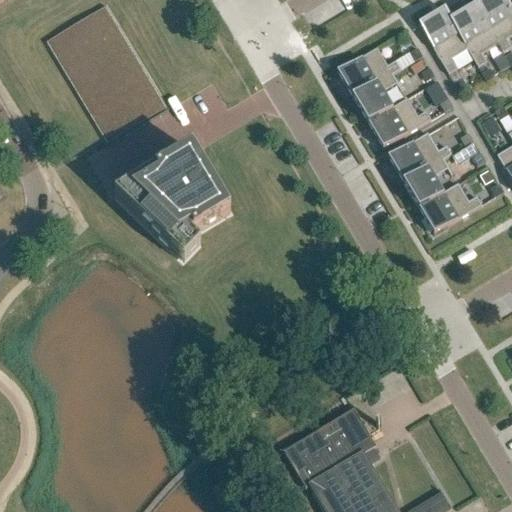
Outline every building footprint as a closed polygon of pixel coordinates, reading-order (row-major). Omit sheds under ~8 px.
[(511,40),(511,13),(504,0),(488,0),(475,8),(499,48),(498,49),(503,57),(511,52),(506,44),(511,40)] [(499,48),(475,8),(451,23),(450,23),(468,53),(467,53),(478,72),(486,67),(482,59),(498,49),(499,48)] [(106,9),(42,40),(82,121),(106,110),(105,108),(113,104),(120,117),(134,110),(140,123),(157,114),(106,9)] [(450,23),(451,23),(445,12),(418,28),(448,79),(457,73),(451,63),(467,53),(468,53),(450,23)] [(377,52),(337,76),(352,102),(392,78),(392,79),(401,74),(395,65),(387,70),(377,52)] [(409,57),(414,66),(422,61),(417,52),(409,57)] [(414,77),(424,71),(420,64),(410,71),(414,77)] [(429,72),(421,77),(426,86),(435,81),(429,72)] [(490,72),(481,77),(486,86),(495,81),(490,72)] [(402,94),(392,79),(392,78),(352,102),(367,127),(392,113),(392,112),(382,96),(396,88),(400,95),(402,94)] [(462,82),(454,87),(459,96),(467,91),(462,82)] [(407,103),(392,112),(392,113),(367,127),(383,153),(431,124),(426,116),(418,121),(407,103)] [(439,108),(444,116),(453,111),(448,103),(439,108)] [(500,124),(508,119),(503,111),(495,116),(500,124)] [(511,136),(508,139),(511,144),(511,150),(497,160),(511,185),(511,136)] [(443,163),(443,164),(451,159),(446,150),(438,155),(427,137),(387,161),(403,187),(443,163)] [(460,142),(465,151),(473,146),(468,137),(460,142)] [(462,166),(475,158),(470,149),(457,157),(462,166)] [(191,240),(230,217),(223,205),(207,179),(192,153),(179,160),(179,161),(171,166),(171,165),(157,173),(147,180),(144,182),(133,188),(130,190),(120,196),(114,199),(112,201),(170,253),(191,240)] [(480,157),(472,162),(477,170),(485,165),(480,157)] [(443,198),(442,197),(433,181),(447,173),(450,180),(452,179),(443,164),(443,163),(403,187),(418,213),(443,198)] [(485,188),(493,183),(487,175),(480,179),(485,188)] [(457,188),(442,197),(443,198),(418,213),(433,238),(482,209),(476,201),(468,206),(457,188)] [(490,193),(495,201),(504,196),(499,188),(490,193)] [(450,511),(440,495),(411,511),(395,511),(369,468),(379,462),(372,451),(375,449),(353,413),(282,455),(304,493),(308,490),(321,511),(450,511)]
